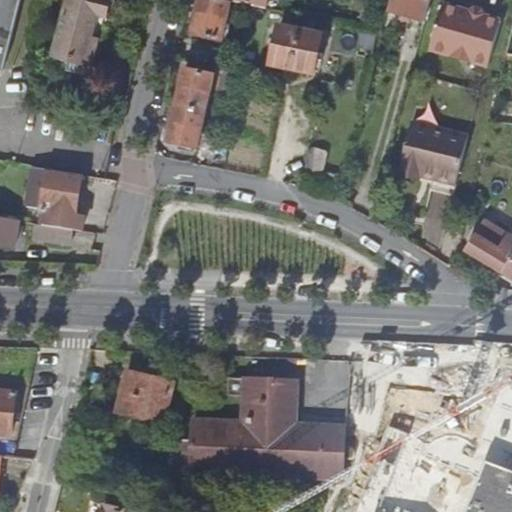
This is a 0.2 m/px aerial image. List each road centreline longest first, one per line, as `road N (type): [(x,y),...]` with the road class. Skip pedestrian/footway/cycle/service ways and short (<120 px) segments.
road 1 (tertiary): [(88,310),(505,328)]
road 2 (residential): [(137,167),(266,191),(347,221),(505,328)]
road 3 (residential): [(31,511),(88,310)]
road 4 (residential): [(162,0),(132,130),(137,167)]
road 5 (residential): [(137,167),(117,250),(88,310)]
